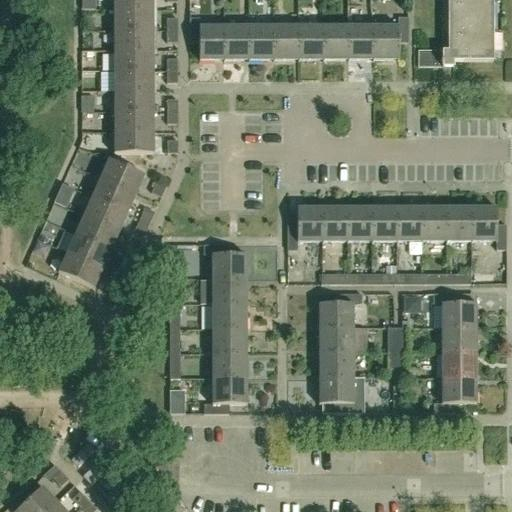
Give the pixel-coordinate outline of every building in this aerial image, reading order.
[(113,0),(114,13),(154,12),(153,0),(113,0)] [(454,63),(493,62),(492,0),(447,0),(448,53),(418,53),(418,69),(454,69),(454,63)] [(114,33),(154,33),(154,12),(114,13),(114,33)] [(374,28),(374,63),(399,63),(399,45),(408,45),(408,20),(398,20),(399,28),(374,28)] [(166,21),(167,33),(178,33),(177,21),(166,21)] [(189,21),(190,46),(200,46),(200,64),(225,64),(225,29),(200,29),(200,21),(189,21)] [(324,29),(324,63),(349,63),(349,28),(324,29)] [(349,28),(349,63),(374,63),(374,28),(349,28)] [(225,29),(225,64),(250,64),(249,29),(225,29)] [(249,29),(250,64),(275,64),(274,29),(249,29)] [(274,29),(275,64),(299,64),(299,29),(274,29)] [(299,29),(299,64),(324,63),(324,29),(299,29)] [(114,54),(154,53),(154,33),(114,33),(114,54)] [(178,33),(167,33),(167,45),(178,45),(178,33)] [(114,74),(154,74),(154,53),(114,54),(114,74)] [(167,62),(167,74),(178,74),(178,62),(167,62)] [(114,95),(154,94),(154,74),(114,74),(114,95)] [(178,74),(167,74),(167,86),(178,85),(178,74)] [(114,115),(154,115),(154,94),(114,95),(114,115)] [(167,102),(167,115),(178,115),(178,102),(167,102)] [(114,136),(154,136),(154,115),(114,115),(114,136)] [(178,115),(167,115),(167,127),(178,127),(178,115)] [(86,135),(86,147),(105,147),(106,136),(86,135)] [(154,136),(114,136),(115,156),(155,156),(154,136)] [(178,156),(178,143),(167,143),(167,156),(178,156)] [(137,197),(145,178),(109,162),(100,180),(137,197)] [(137,197),(100,180),(92,199),(128,216),(137,197)] [(151,195),(161,199),(166,187),(157,183),(151,195)] [(128,216),(92,199),(83,218),(120,234),(128,216)] [(150,225),(154,214),(145,210),(140,221),(150,225)] [(323,245),(323,210),(298,210),(298,215),(288,215),(288,253),(298,253),(298,245),(323,245)] [(347,245),(347,210),(323,210),(323,245),(347,245)] [(372,245),(372,210),(347,210),(347,245),(372,245)] [(397,245),(397,210),(372,210),(372,245),(397,245)] [(422,245),(422,210),(397,210),(397,245),(422,245)] [(447,244),(447,210),(422,210),(422,245),(447,244)] [(471,244),(471,210),(447,210),(447,244),(471,244)] [(506,252),(506,226),(496,226),(496,210),(471,210),(471,244),(496,244),(496,252),(506,252)] [(120,234),(83,218),(75,237),(112,253),(120,234)] [(150,225),(140,221),(135,232),(145,236),(150,225)] [(112,253),(75,237),(67,255),(103,272),(112,253)] [(128,247),(123,258),(133,263),(138,252),(128,247)] [(212,282),(246,282),(246,257),(229,257),(229,247),(204,247),(204,257),(212,257),(212,282)] [(103,272),(67,255),(58,274),(95,291),(103,272)] [(128,273),(133,263),(123,258),(118,269),(128,273)] [(347,277),(323,277),(321,277),(321,287),(347,287),(347,277)] [(347,277),(347,287),(372,287),(372,277),(347,277)] [(372,277),(372,287),(397,287),(397,277),(372,277)] [(397,277),(397,287),(422,287),(422,277),(397,277)] [(422,277),(422,287),(447,287),(447,277),(422,277)] [(447,287),(471,287),(471,277),(447,277),(447,287)] [(180,307),(179,282),(179,281),(170,281),(170,307),(180,307)] [(212,307),(246,307),(246,282),(212,282),(212,307)] [(117,300),(122,289),(112,284),(107,296),(117,300)] [(319,332),(354,332),(353,307),(362,306),(362,296),(337,296),(337,306),(319,307),(319,332)] [(476,331),(477,312),(477,306),(459,306),(459,296),(434,296),(434,306),(442,306),(442,331),(476,331)] [(170,332),(180,332),(180,307),(170,307),(170,332)] [(212,332),(247,332),(246,307),(212,307),(212,332)] [(396,357),(396,356),(396,331),(388,331),(388,357),(396,357)] [(396,356),(408,356),(407,331),(396,331),(396,356)] [(476,356),(476,331),(442,331),(442,356),(476,356)] [(170,357),(180,357),(180,332),(170,332),(170,357)] [(213,357),(247,357),(247,332),(212,332),(213,357)] [(319,357),(354,357),(354,332),(319,332),(319,357)] [(396,381),(402,381),(408,381),(408,356),(396,356),(396,357),(396,381)] [(476,381),(476,356),(442,356),(442,381),(476,381)] [(180,357),(170,357),(170,382),(180,381),(180,357)] [(213,382),(247,381),(247,357),(213,357),(213,382)] [(361,380),(354,380),(354,357),(319,357),(319,382),(361,381),(361,380)] [(396,357),(388,357),(388,381),(396,381),(396,357)] [(204,416),(230,416),(229,406),(247,406),(247,381),(213,382),(213,407),(204,407),(204,416)] [(361,381),(319,382),(319,407),(323,407),(323,416),(361,416),(361,381)] [(476,406),(476,381),(442,381),(442,406),(433,406),(433,416),(459,416),(459,406),(476,406)] [(69,482),(60,472),(52,479),(61,489),(69,482)] [(18,511),(48,511),(56,504),(42,489),(18,511)] [(72,501),(81,509),(88,502),(80,494),(72,501)] [(88,502),(81,509),(83,511),(95,511),(97,511),(88,502)]
